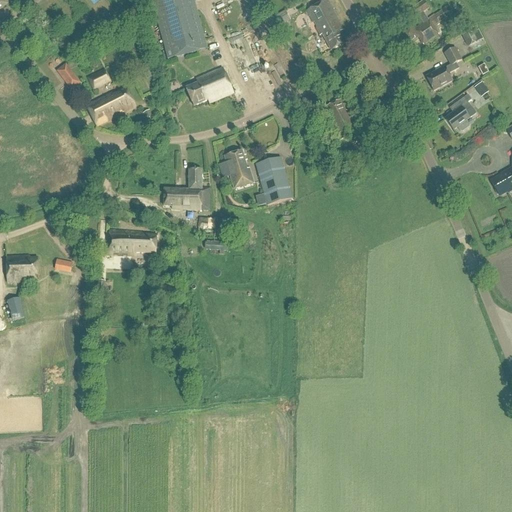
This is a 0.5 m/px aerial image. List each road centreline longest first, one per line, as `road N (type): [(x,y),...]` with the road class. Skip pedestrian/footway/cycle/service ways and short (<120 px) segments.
road 1 (tertiary): [(499,330),(429,158),(379,62)]
road 2 (unclassified): [(114,144),(205,135),(379,62)]
road 3 (unclassified): [(114,144),(99,198),(0,237)]
road 4 (unclassified): [(114,144),(86,129),(0,32)]
